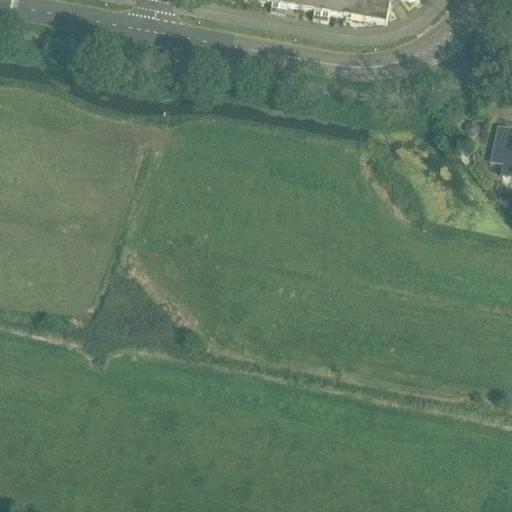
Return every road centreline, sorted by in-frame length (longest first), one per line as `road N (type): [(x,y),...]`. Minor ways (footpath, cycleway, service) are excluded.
road 1 (tertiary): [(435,44),(377,68),(338,67),(152,30)]
road 2 (tertiary): [(152,30),(0,4)]
